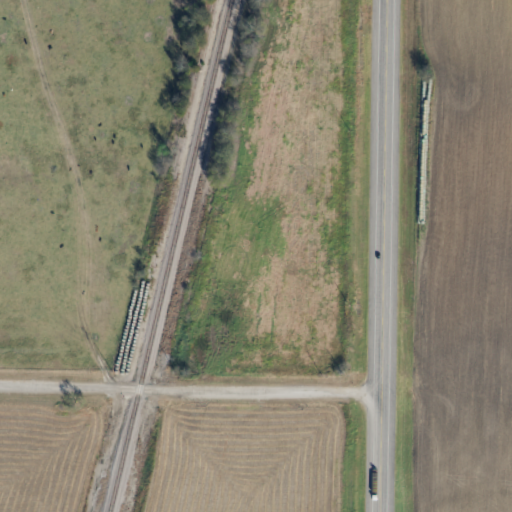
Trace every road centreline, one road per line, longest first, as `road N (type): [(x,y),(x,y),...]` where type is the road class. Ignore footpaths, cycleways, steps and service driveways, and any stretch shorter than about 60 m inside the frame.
road 1 (primary): [(375,511),(382,0)]
road 2 (residential): [(377,393),(138,390)]
road 3 (residential): [(138,390),(0,387)]
